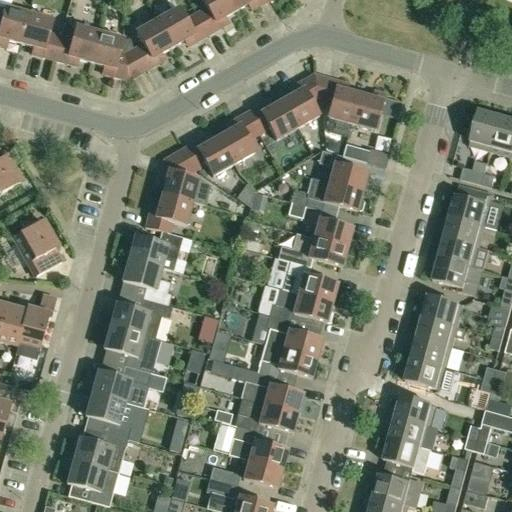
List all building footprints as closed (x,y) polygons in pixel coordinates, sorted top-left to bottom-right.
[(223,20),(236,13),(229,0),(200,0),(206,9),(196,15),(208,37),(227,27),(223,20)] [(229,0),(236,13),(250,5),(253,11),(272,1),(271,0),(229,0)] [(21,46),(29,16),(5,9),(2,22),(0,21),(0,47),(4,49),(6,42),(21,46)] [(208,37),(196,15),(185,21),(178,10),(157,22),(173,49),(186,41),(190,48),(208,37)] [(54,63),(61,38),(49,35),(53,22),(29,16),(21,46),(35,50),(33,57),(54,63)] [(159,57),(173,49),(157,22),(136,34),(143,46),(132,52),(144,73),(163,63),(159,57)] [(76,28),(76,30),(67,28),(64,39),(61,38),(54,63),(75,68),(76,61),(91,65),(100,35),(76,28)] [(144,73),(132,52),(125,56),(120,55),(123,41),(100,35),(91,65),(106,69),(104,76),(128,83),(144,73)] [(317,103),(323,79),(313,76),(291,89),(295,95),(282,103),(297,130),(318,118),(312,106),(317,103)] [(351,127),(359,96),(344,92),(346,85),(323,79),(317,103),(331,107),(327,120),(351,127)] [(359,96),(351,127),(374,133),(385,96),(376,93),(374,100),(359,96)] [(276,142),(297,130),(282,103),(268,110),(265,104),(246,114),(259,136),(269,130),(276,142)] [(479,113),(469,148),(491,154),(500,119),(479,113)] [(248,142),(259,136),(246,114),(228,125),(231,131),(218,139),(234,166),(255,154),(248,142)] [(511,122),(500,119),(491,154),(511,160),(511,157),(511,122)] [(212,179),(234,166),(218,139),(205,147),(201,140),(182,151),(195,173),(205,167),(212,179)] [(342,159),(366,165),(369,153),(345,147),(342,159)] [(186,178),(195,173),(182,151),(164,162),(159,179),(166,181),(161,196),(192,204),(198,181),(186,178)] [(332,156),(321,153),(318,166),(328,168),(332,156)] [(0,155),(0,197),(2,195),(21,184),(6,158),(3,160),(0,155)] [(463,170),(460,182),(482,188),(485,176),(487,167),(475,163),(473,173),(463,170)] [(328,185),(362,195),(367,175),(333,166),(328,185)] [(485,176),(482,188),(491,191),(495,179),(485,176)] [(362,195),(328,185),(312,181),(308,197),(294,193),(288,217),(302,221),(305,210),(321,214),(325,215),(328,206),(357,214),(357,213),(358,213),(361,212),(364,203),(362,201),(360,201),(362,195)] [(456,198),(450,220),(485,230),(493,198),(471,192),(469,202),(456,198)] [(186,228),(192,204),(161,196),(157,211),(151,209),(145,230),(161,234),(169,236),(172,225),(186,228)] [(450,220),(444,241),(479,250),(485,230),(450,220)] [(313,241),(347,250),(352,231),(318,221),(313,241)] [(58,249),(43,223),(24,234),(13,235),(13,240),(12,240),(34,279),(62,264),(55,251),(58,249)] [(183,240),(169,236),(161,234),(158,245),(134,239),(128,261),(162,270),(173,274),(183,240)] [(347,250),(313,241),(295,236),(291,252),(281,249),(278,261),(289,265),(310,270),(312,261),(341,270),(347,250)] [(444,241),(438,262),(482,274),(488,253),(479,250),(444,241)] [(159,282),(162,270),(128,261),(122,284),(145,290),(142,302),(168,308),(171,297),(167,296),(170,285),(159,282)] [(438,262),(432,283),(459,290),(458,294),(475,299),(482,274),(438,262)] [(307,278),(310,270),(289,265),(282,291),(282,292),(332,306),(337,286),(307,278)] [(511,281),(508,281),(500,310),(510,313),(511,306),(511,281)] [(282,292),(282,291),(280,291),(275,307),(271,306),(268,318),(286,323),(289,311),(293,312),(292,316),(326,325),(326,324),(331,324),(333,315),(330,313),(332,306),(282,292)] [(26,314),(17,348),(15,356),(16,357),(16,356),(32,361),(37,358),(39,350),(47,320),(51,321),(56,301),(44,297),(40,304),(42,314),(26,310),(25,314),(26,314)] [(428,298),(422,320),(457,330),(463,308),(428,298)] [(172,309),(168,308),(142,302),(139,313),(133,311),(116,306),(109,329),(143,338),(155,341),(161,319),(168,321),(172,309)] [(26,314),(25,314),(5,308),(0,328),(0,343),(17,348),(26,314)] [(492,308),(486,328),(495,330),(492,339),(502,342),(510,313),(500,310),(492,308)] [(284,332),(286,323),(268,318),(265,330),(269,331),(264,347),(316,361),(322,342),(284,332)] [(422,320),(417,341),(452,350),(455,339),(464,342),(466,332),(457,330),(422,320)] [(140,349),(143,338),(109,329),(103,351),(127,358),(124,369),(150,376),(156,354),(140,349)] [(492,339),(489,351),(499,354),(502,342),(492,339)] [(417,341),(411,362),(446,371),(452,350),(417,341)] [(311,381),(316,361),(264,347),(257,375),(267,377),(268,375),(276,378),(278,372),(311,381)] [(411,362),(405,383),(449,395),(455,374),(446,371),(411,362)] [(267,377),(257,375),(234,368),(231,381),(264,390),(267,377)] [(150,376),(124,369),(121,380),(97,374),(91,396),(125,405),(125,406),(140,410),(147,388),(160,392),(164,380),(150,376)] [(487,370),(484,382),(494,384),(497,373),(487,370)] [(497,373),(494,384),(503,387),(507,375),(497,373)] [(484,382),(481,394),(491,396),(494,384),(484,382)] [(494,384),(491,396),(500,399),(503,387),(494,384)] [(263,407),(297,416),(303,396),(269,387),(263,407)] [(125,406),(125,405),(91,396),(85,419),(109,425),(106,436),(127,442),(133,420),(122,416),(125,406)] [(401,398),(395,420),(430,430),(436,408),(401,398)] [(297,416),(263,407),(242,401),(235,428),(260,436),(262,427),(292,435),(297,416)] [(0,440),(1,441),(10,407),(0,403),(0,440)] [(176,408),(174,415),(191,420),(193,412),(176,408)] [(511,420),(486,414),(481,431),(478,443),(488,445),(492,430),(511,435),(511,420)] [(395,420),(389,441),(424,451),(430,430),(395,420)] [(260,436),(235,428),(227,426),(224,438),(233,441),(229,457),(248,462),(282,472),(287,452),(257,444),(260,436)] [(471,428),(468,440),(478,443),(481,431),(471,428)] [(118,476),(127,442),(106,436),(102,447),(79,441),(73,463),(118,476)] [(184,440),(172,437),(168,451),(180,455),(184,440)] [(468,440),(465,452),(475,455),(478,443),(468,440)] [(389,441),(383,462),(409,469),(408,473),(425,477),(431,453),(424,451),(389,441)] [(478,443),(475,455),(484,457),(488,445),(478,443)] [(469,463),(459,460),(451,490),(461,492),(469,463)] [(277,491),(282,472),(248,462),(243,482),(277,491)] [(109,510),(118,476),(73,463),(66,486),(90,493),(87,504),(109,510)] [(467,494),(481,497),(485,498),(493,469),(475,464),(467,494)] [(209,482),(237,489),(240,477),(212,469),(209,482)] [(379,478),(373,499),(408,509),(416,511),(423,486),(406,481),(405,485),(379,478)] [(173,481),(165,479),(163,486),(171,488),(173,481)] [(234,499),(237,489),(209,482),(206,494),(214,497),(210,511),(270,511),(272,508),(238,498),(238,500),(234,499)] [(451,490),(445,511),(455,511),(461,492),(451,490)] [(186,497),(172,493),(170,501),(184,504),(186,497)] [(489,500),(467,494),(464,506),(485,511),(489,500)] [(373,499),(369,511),(407,511),(408,509),(373,499)] [(181,511),(184,505),(170,501),(167,511),(181,511)]
